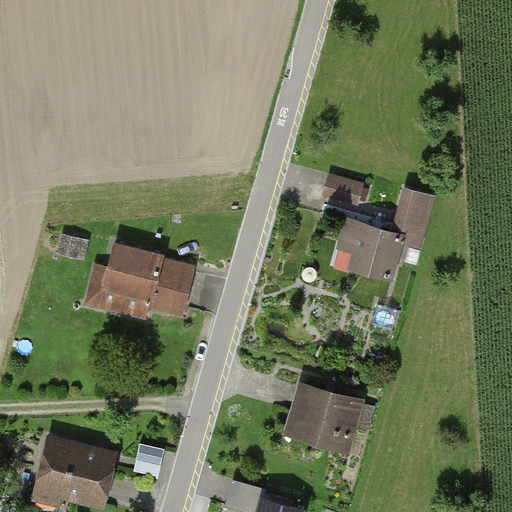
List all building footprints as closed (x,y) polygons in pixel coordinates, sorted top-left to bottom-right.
[(373,192),(333,181),(328,199),(368,210),(373,192)] [(399,235),(354,221),(341,266),(398,284),(410,245),(423,249),(438,201),(412,193),(399,235)] [(203,270),(123,245),(111,284),(96,280),(88,304),(150,323),(155,310),(188,320),(203,270)] [(374,400),(307,380),(291,431),(358,451),(374,400)] [(130,454),(55,434),(39,498),(67,505),(69,497),(116,509),(130,454)] [(137,466),(161,470),(165,442),(141,439),(137,466)] [(301,511),(303,509),(264,498),(259,511),(301,511)]
